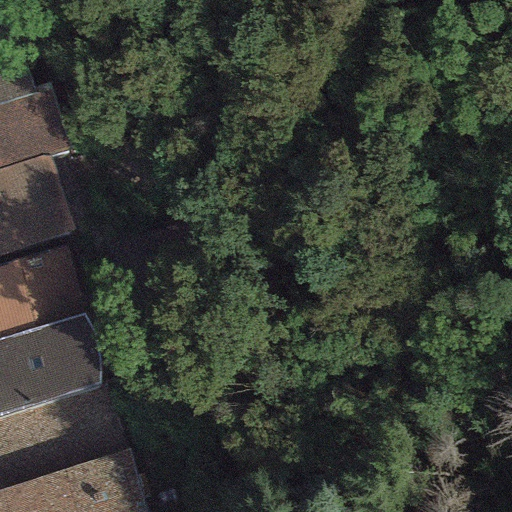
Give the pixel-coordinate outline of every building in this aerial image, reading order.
[(0,0),(0,18),(19,13),(60,0),(0,0)] [(0,18),(0,106),(37,95),(19,13),(0,18)] [(51,91),(37,95),(0,106),(0,168),(48,154),(68,149),(51,91)] [(0,255),(74,231),(48,154),(0,168),(0,255)] [(179,218),(65,251),(83,312),(197,279),(179,218)] [(65,251),(0,269),(0,337),(83,312),(65,251)] [(83,312),(0,337),(0,420),(101,388),(99,363),(93,342),(87,331),(83,312)] [(0,488),(124,452),(101,388),(0,420),(0,488)] [(141,511),(124,452),(0,488),(0,511),(141,511)]
